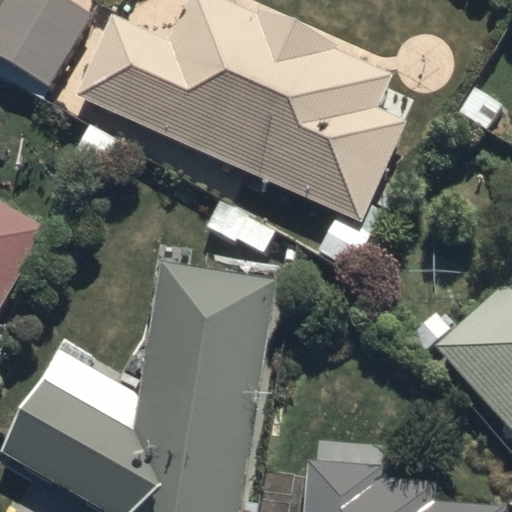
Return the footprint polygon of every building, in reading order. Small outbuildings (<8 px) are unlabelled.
[(0,57),(54,88),(93,17),(63,0),(8,0),(0,14),(0,57)] [(116,18),(80,98),(366,225),(411,125),(380,111),(395,77),(334,50),(338,40),(262,6),(257,16),(221,0),(195,0),(176,44),(116,18)] [(0,317),(49,230),(0,202),(0,317)] [(259,511),(261,505),(246,503),(280,282),(163,263),(143,397),(63,352),(5,454),(107,511),(259,511)] [(511,281),(438,349),(511,428),(511,281)] [(385,466),(312,463),(309,511),(502,511),(503,510),(438,506),(439,484),(384,482),(385,466)]
